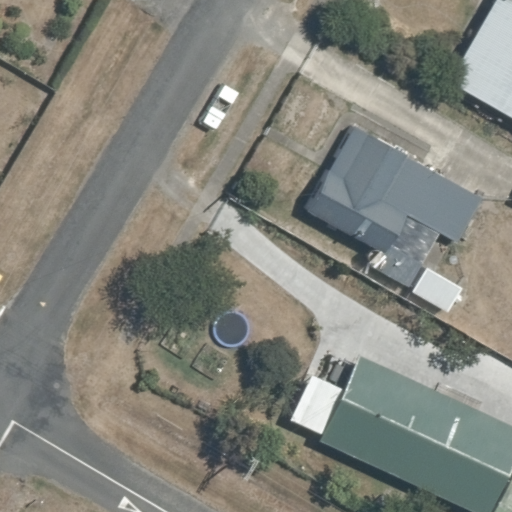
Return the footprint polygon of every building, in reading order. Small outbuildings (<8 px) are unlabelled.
[(511,0),(493,0),(447,81),(511,117),(511,0)] [(480,199),(352,131),(307,214),(383,255),(375,270),(410,289),(423,264),(441,232),(457,240),(480,199)] [(462,285),(423,264),(410,289),(448,310),(462,285)] [(488,511),(511,460),(511,425),(355,355),(317,440),(477,511),(488,511)] [(511,511),(511,470),(489,511),(511,511)]
